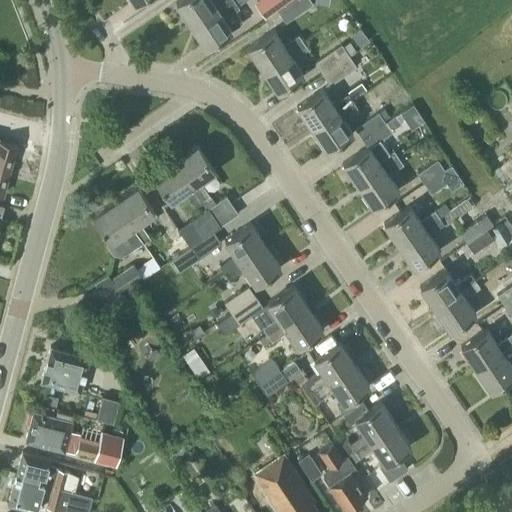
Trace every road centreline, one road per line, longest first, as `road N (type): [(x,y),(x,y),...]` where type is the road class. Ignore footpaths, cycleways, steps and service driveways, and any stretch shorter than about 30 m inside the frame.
road 1 (residential): [(402,511),(476,462),(249,125),(198,90),(59,67)]
road 2 (tertiary): [(0,379),(57,162),(59,67)]
